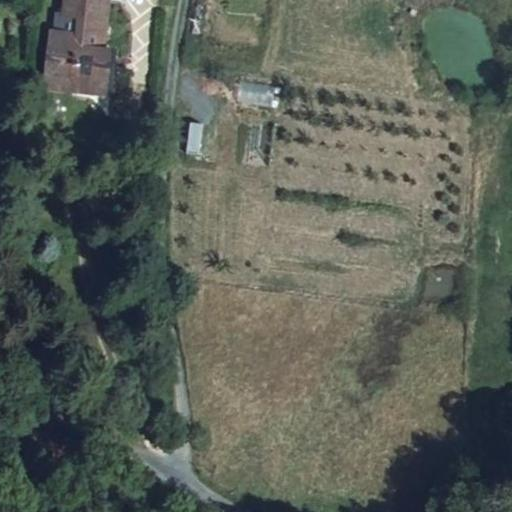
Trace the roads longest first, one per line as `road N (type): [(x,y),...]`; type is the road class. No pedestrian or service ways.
road 1 (track): [(186,0),(157,251),(190,481)]
road 2 (unclassified): [(263,511),(155,461),(0,361)]
